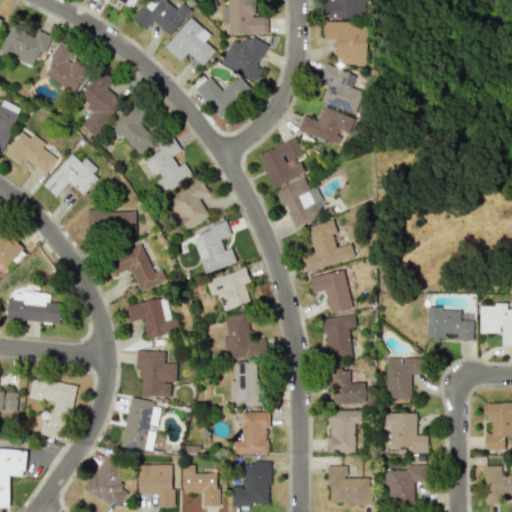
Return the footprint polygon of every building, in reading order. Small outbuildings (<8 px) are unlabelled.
[(168,36),(190,10),(181,2),(175,9),(164,0),(158,0),(149,11),(141,4),(130,17),(145,29),(151,21),(168,36)] [(227,33),(265,34),(266,17),(254,17),(253,0),(226,0),(227,5),(221,5),(221,23),(227,23),(227,33)] [(323,0),(323,18),(365,17),(364,0),(323,0)] [(201,65),(214,51),(195,34),(201,28),(189,17),(163,46),(179,61),(186,53),(201,65)] [(366,64),(366,21),(323,21),(323,39),(335,39),(335,63),(366,64)] [(0,48),(0,52),(32,66),(38,51),(43,53),(50,36),(37,30),(34,37),(24,33),(26,29),(11,23),(0,48)] [(219,61),(254,80),(260,68),(255,65),(266,46),(244,34),(238,45),(231,41),(219,61)] [(44,75),(73,92),(87,69),(67,57),(71,50),(57,42),(48,57),(53,60),(44,75)] [(354,112),(362,91),(352,87),(357,74),(324,63),(318,80),(326,83),(320,101),(354,112)] [(78,98),(92,109),(80,125),(96,137),(122,101),(106,89),(112,81),(98,71),(78,98)] [(193,89),(219,117),(241,96),(229,83),(221,90),(207,76),(193,89)] [(137,155),(154,139),(139,122),(146,116),(134,102),(109,124),(137,155)] [(0,151),(1,152),(18,115),(0,106),(0,151)] [(296,130),(337,146),(342,131),(348,134),(354,118),(321,106),(316,120),(302,114),(296,130)] [(18,164),(22,158),(45,174),(56,158),(41,148),(44,143),(32,134),(29,138),(20,131),(4,154),(18,164)] [(271,187),(309,171),(303,157),(295,138),(258,153),(271,187)] [(192,175),(184,162),(177,166),(171,156),(180,151),(173,139),(138,161),(147,177),(153,172),(165,192),(192,175)] [(82,159),(80,162),(71,153),(42,184),(54,196),(68,182),(82,195),(100,175),(82,159)] [(293,227),(321,215),(315,202),(319,201),(307,175),(276,189),(293,227)] [(184,229),(208,216),(199,198),(208,193),(201,179),(167,197),(184,229)] [(135,210),(86,212),(87,233),(135,232),(135,210)] [(306,227),(313,253),(301,256),(305,271),(352,257),(349,244),(336,248),(331,233),(336,232),(332,219),(306,227)] [(191,235),(204,273),(235,262),(231,248),(223,250),(220,239),(230,235),(226,223),(191,235)] [(0,269),(1,271),(22,248),(0,227),(0,269)] [(153,273),(139,243),(105,259),(113,275),(129,268),(140,292),(165,280),(160,269),(153,273)] [(243,283),(249,281),(245,267),(205,280),(210,295),(217,293),(223,310),(249,301),(243,283)] [(329,313),(351,308),(343,269),(308,277),(311,293),(324,290),(329,313)] [(5,320),(59,323),(60,302),(49,301),(49,294),(7,292),(5,320)] [(125,305),(128,321),(142,319),(146,338),(179,331),(176,317),(170,318),(165,297),(125,305)] [(511,306),(479,307),(479,332),(501,332),(501,346),(511,345),(511,306)] [(472,320),(460,320),(461,309),(427,308),(426,338),(444,338),(444,332),(455,333),(454,340),(472,340),(472,320)] [(262,338),(250,339),(247,314),(224,316),(226,336),(223,337),(226,358),(264,355),(262,338)] [(321,318),(325,344),(322,344),(325,359),(351,356),(347,327),(355,326),(353,314),(321,318)] [(176,363),(163,362),(164,350),(139,350),(138,395),(170,396),(170,382),(176,382),(176,363)] [(410,399),(411,373),(424,374),(424,358),(386,356),(384,398),(410,399)] [(233,362),(232,380),(229,380),(229,403),(261,403),(261,395),(256,395),(256,362),(233,362)] [(332,403),(365,403),(364,382),(350,382),(349,368),(326,369),(327,385),(331,385),(332,403)] [(74,385),(32,378),(29,396),(53,400),(49,423),(41,421),(39,434),(64,438),(74,385)] [(0,410),(16,411),(17,391),(0,390),(0,410)] [(148,424),(157,425),(159,407),(152,406),(153,401),(128,398),(121,447),(144,450),(148,424)] [(485,421),(491,421),(490,431),(484,431),(483,449),(502,449),(503,435),(511,435),(511,402),(485,402),(485,421)] [(361,410),(327,410),(327,451),(353,451),(354,422),(361,423),(361,410)] [(266,453),(266,427),(269,427),(269,411),(241,412),(241,440),(232,440),(232,454),(266,453)] [(415,413),(384,413),(384,426),(385,426),(385,446),(407,447),(407,453),(426,453),(426,437),(415,437),(415,413)] [(0,503),(6,504),(7,475),(26,475),(26,449),(0,448),(0,503)] [(269,504),(268,462),(243,462),(243,486),(231,486),(231,505),(269,504)] [(137,464),(138,493),(157,493),(157,506),(172,505),(172,464),(137,464)] [(183,493),(202,492),(202,506),(218,505),(217,473),(194,473),(194,464),(182,464),(183,493)] [(346,465),(327,465),(328,504),(369,503),(369,477),(346,478),(346,465)] [(511,497),(511,468),(511,475),(501,475),(501,465),(484,465),(484,503),(500,503),(500,497),(511,497)] [(388,484),(388,504),(413,504),(413,470),(382,470),(382,484),(388,484)]
